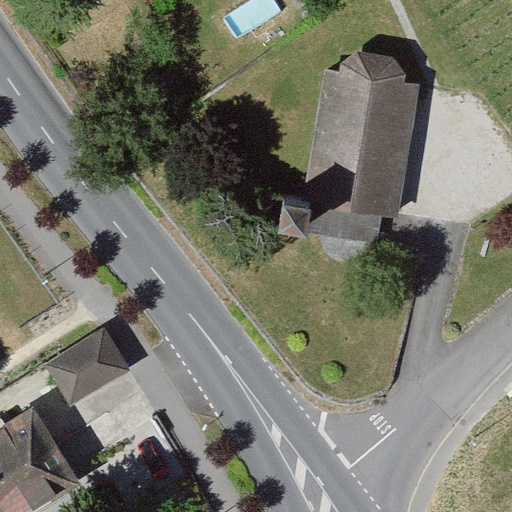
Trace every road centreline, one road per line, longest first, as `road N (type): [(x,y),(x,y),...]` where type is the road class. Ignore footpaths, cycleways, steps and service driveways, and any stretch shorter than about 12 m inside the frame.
road 1 (secondary): [(0,63),(328,499)]
road 2 (residential): [(328,499),(511,328)]
